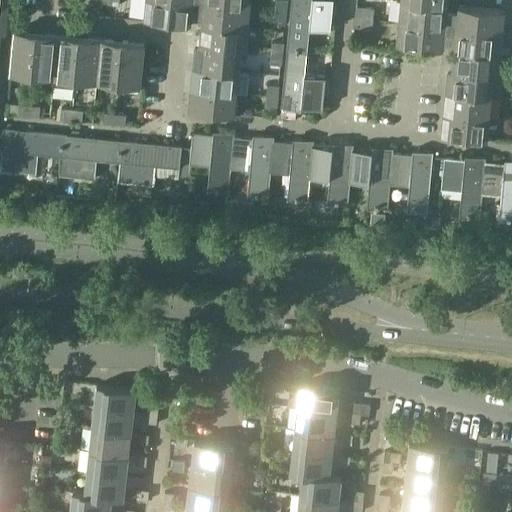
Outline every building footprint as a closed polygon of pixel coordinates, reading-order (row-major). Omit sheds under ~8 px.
[(9,0),(0,0),(0,8),(9,9),(9,0)] [(193,0),(189,0),(147,0),(145,18),(191,22),(193,0)] [(276,0),(276,9),(287,10),(287,0),(276,0)] [(292,0),(288,47),(307,49),(310,26),(331,28),(333,0),(292,0)] [(409,0),(401,0),(400,21),(445,25),(447,4),(409,0)] [(205,2),(203,23),(247,27),(249,6),(205,2)] [(500,9),(459,4),(457,26),(498,31),(500,9)] [(363,18),(374,19),(375,8),(364,7),(363,18)] [(9,9),(0,8),(0,30),(2,30),(7,31),(9,9)] [(287,10),(276,9),(275,20),(286,21),(287,10)] [(373,30),(374,19),(363,18),(362,28),(373,30)] [(445,25),(400,21),(398,43),(443,47),(445,25)] [(200,44),(241,49),(245,49),(247,27),(203,23),(200,44)] [(457,26),(455,48),(496,52),(498,31),(457,26)] [(33,73),(37,32),(15,30),(11,70),(33,73)] [(37,32),(33,73),(54,75),(58,34),(37,32)] [(58,34),(54,75),(76,77),(80,36),(58,34)] [(101,38),(80,36),(76,77),(97,79),(101,38)] [(123,40),(101,38),(97,79),(119,81),(123,40)] [(123,40),(119,81),(141,83),(145,42),(123,40)] [(273,42),(272,52),(283,53),(284,42),(273,42)] [(196,44),(194,66),(239,70),(241,49),(200,44),(196,44)] [(307,49),(288,47),(282,106),(296,108),(297,104),(323,106),(326,74),(305,72),(307,49)] [(455,48),(453,69),(494,74),(496,52),(455,48)] [(283,53),(272,52),(271,63),(282,64),(283,53)] [(194,66),(191,87),(237,91),(239,70),(194,66)] [(494,74),(453,69),(448,69),(446,90),(492,95),(494,74)] [(267,95),(278,96),(279,85),(268,84),(267,95)] [(237,91),(191,87),(189,109),(235,114),(237,91)] [(446,90),(444,112),(449,112),(490,117),(492,95),(446,90)] [(278,96),(267,95),(266,105),(277,106),(278,96)] [(29,115),(30,104),(20,103),(19,114),(29,115)] [(41,105),(30,104),(29,115),(40,116),(41,105)] [(72,119),(73,108),(62,107),(61,118),(72,119)] [(73,108),(72,119),(83,120),(84,109),(73,108)] [(115,124),(116,113),(105,112),(104,123),(115,124)] [(496,117),(490,117),(449,112),(446,135),(494,139),(496,117)] [(127,114),(116,113),(115,124),(126,124),(127,114)] [(62,153),(64,134),(5,128),(1,169),(36,172),(38,151),(61,153),(62,153)] [(233,135),(234,135),(234,131),(219,130),(219,134),(193,131),(190,163),(211,165),(208,189),(228,191),(231,167),(230,167),(233,135)] [(120,159),(123,140),(64,134),(62,153),(61,153),(59,174),(95,178),(97,157),(120,159)] [(273,139),(274,135),(259,134),(259,138),(234,135),(233,135),(230,167),(231,167),(251,169),(248,193),(268,195),(270,171),(273,139)] [(313,143),(314,139),(299,138),(298,142),(273,139),(270,171),(290,173),(288,197),(308,199),(310,175),(313,143)] [(154,184),(156,163),(180,165),(182,145),(123,140),(120,159),(118,180),(154,184)] [(352,147),(353,147),(353,143),(338,142),(338,146),(313,143),(310,175),(330,177),(328,201),(348,203),(350,179),(349,179),(352,147)] [(392,151),(393,151),(393,147),(378,146),(378,150),(353,147),(352,147),(349,179),(350,179),(370,181),(368,205),(387,207),(390,183),(389,183),(392,151)] [(427,211),(432,155),(433,151),(418,150),(417,154),(393,151),(392,151),(389,183),(390,183),(410,185),(407,209),(427,211)] [(188,178),(190,155),(182,155),(180,177),(188,178)] [(485,160),(486,156),(471,155),(470,159),(444,156),(441,188),(462,190),(460,214),(480,216),(482,192),(485,160)] [(511,158),(511,159),(510,163),(485,160),(482,192),(502,194),(500,218),(511,219),(511,158)] [(239,214),(240,200),(229,199),(228,211),(228,212),(239,214)] [(306,201),(297,200),(295,214),(304,214),(306,201)] [(267,215),(268,208),(257,207),(256,214),(256,216),(267,217),(267,215)] [(430,230),(431,218),(420,217),(419,229),(430,230)] [(432,217),(431,232),(440,232),(441,218),(432,217)] [(98,383),(96,405),(135,410),(137,388),(98,383)] [(301,384),(299,406),(338,410),(340,388),(301,384)] [(352,401),(351,411),(362,413),(363,402),(352,401)] [(158,413),(159,403),(149,402),(148,412),(158,413)] [(96,405),(93,427),(132,432),(135,410),(96,405)] [(338,410),(299,406),(296,428),(335,432),(338,410)] [(362,413),(351,411),(351,413),(350,421),(350,422),(360,423),(362,413)] [(157,423),(158,413),(148,412),(146,422),(157,423)] [(93,427),(91,448),(130,453),(132,432),(93,427)] [(335,432),(296,428),(294,449),(333,454),(335,432)] [(343,432),(341,442),(352,444),(353,433),(343,432)] [(148,444),(149,434),(139,433),(138,443),(148,444)] [(186,448),(187,438),(177,437),(176,447),(186,448)] [(195,439),(193,460),(232,465),(235,443),(195,439)] [(410,441),(407,463),(447,468),(449,446),(410,441)] [(91,448),(88,470),(127,475),(130,453),(91,448)] [(333,454),(294,449),(291,471),(303,473),(330,474),(333,454)] [(401,453),(391,451),(389,462),(394,462),(400,463),(401,453)] [(146,465),(147,455),(137,454),(135,464),(146,465)] [(340,454),(339,464),(350,465),(351,455),(340,454)] [(45,455),(41,455),(40,465),(42,465),(50,466),(51,456),(45,455)] [(175,459),(173,469),(184,470),(185,460),(175,459)] [(193,460),(190,482),(230,487),(232,465),(193,460)] [(394,462),(389,462),(384,461),(382,471),(393,473),(394,462)] [(447,468),(407,463),(405,485),(444,489),(447,468)] [(487,463),(487,471),(497,472),(498,464),(487,463)] [(265,481),(266,471),(262,470),(256,469),(255,480),(261,480),(265,481)] [(88,470),(86,491),(113,496),(124,497),(127,475),(88,470)] [(303,473),(300,493),(339,498),(342,476),(330,474),(303,473)] [(483,481),(482,494),(496,495),(498,482),(483,481)] [(190,482),(188,504),(227,508),(230,487),(190,482)] [(405,485),(402,506),(442,511),(444,489),(405,485)] [(149,490),(143,489),(131,488),(130,498),(137,498),(137,499),(148,500),(149,490)] [(110,511),(113,496),(86,491),(74,490),(71,511),(110,511)] [(354,490),(353,500),(363,501),(364,491),(354,490)] [(164,502),(170,502),(174,503),(175,492),(165,491),(164,502)] [(300,493),(298,511),(337,511),(339,498),(300,493)] [(380,493),(379,504),(389,505),(390,495),(380,493)] [(363,501),(353,500),(351,511),(362,511),(363,501)] [(174,503),(170,502),(168,511),(179,511),(180,503),(174,503)]
